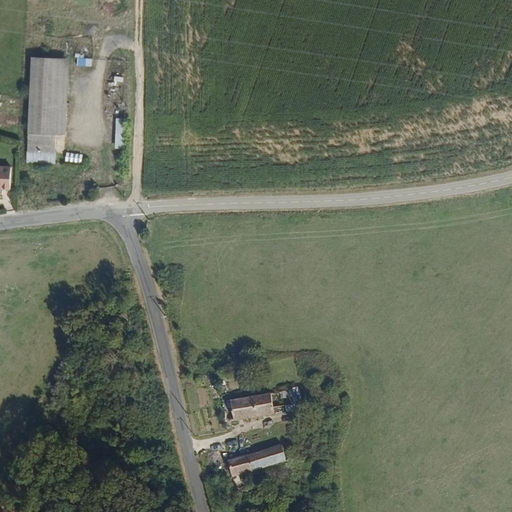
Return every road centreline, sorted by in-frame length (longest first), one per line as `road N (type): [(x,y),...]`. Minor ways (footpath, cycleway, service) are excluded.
road 1 (tertiary): [(511,179),(420,193),(134,208)]
road 2 (unclassified): [(134,208),(205,511)]
road 3 (track): [(134,208),(133,0)]
road 4 (tertiary): [(134,208),(0,226)]
